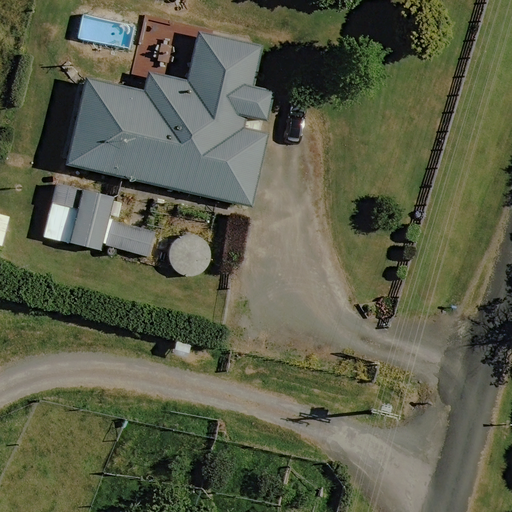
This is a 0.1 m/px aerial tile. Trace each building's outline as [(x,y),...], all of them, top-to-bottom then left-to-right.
[(260,50),(199,37),(189,86),(149,78),(146,96),(85,83),(67,169),(248,207),(265,123),(246,119),(260,50)] [(110,195),(83,189),(78,211),(51,206),(44,241),(99,252),(110,195)] [(10,218),(0,215),(0,248),(4,249),(10,218)] [(159,237),(118,226),(111,250),(153,261),(159,237)] [(192,235),(184,236),(181,238),(177,240),(174,243),(172,246),(170,250),(169,253),(169,257),(169,261),(170,265),(172,269),(174,272),(177,275),(180,277),(184,279),(188,280),(192,280),(196,280),(199,279),(203,278),(206,275),(209,273),(212,269),(213,266),(214,262),(215,258),(214,254),(213,250),(212,246),(209,243),(207,240),(203,238),(200,236),(196,235),(192,235)]
